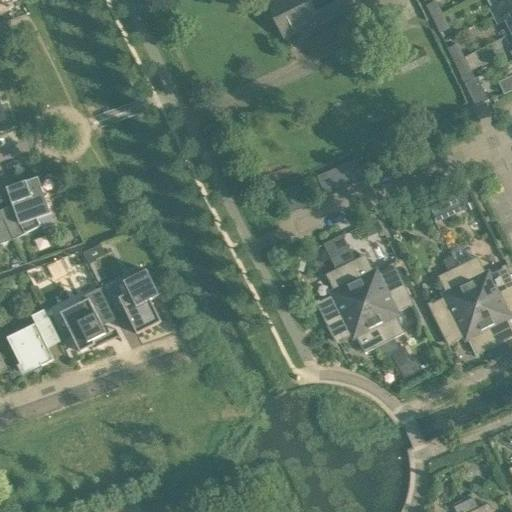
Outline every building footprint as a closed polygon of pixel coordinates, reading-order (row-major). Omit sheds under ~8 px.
[(269,0),(266,2),(285,38),(299,31),(303,38),(314,33),(321,49),(366,26),(353,0),(269,0)] [(511,0),(494,0),(497,5),(489,9),(493,16),(511,7),(511,0)] [(433,20),(442,15),(435,2),(426,6),(433,20)] [(511,7),(493,16),(497,24),(505,21),(511,34),(511,33),(511,7)] [(448,29),(442,15),(433,20),(439,33),(448,29)] [(454,63),(463,58),(456,45),(447,49),(454,63)] [(401,74),(428,60),(423,49),(396,63),(401,74)] [(470,72),(463,58),(454,63),(461,76),(470,72)] [(464,85),(475,107),(488,101),(477,78),(464,85)] [(402,153),(379,163),(383,174),(406,164),(402,153)] [(6,189),(14,209),(1,214),(0,211),(0,213),(13,240),(41,227),(37,219),(50,214),(38,178),(6,189)] [(465,211),(458,196),(431,208),(437,222),(465,211)] [(342,236),(332,241),(340,255),(349,250),(342,236)] [(340,255),(332,241),(323,245),(330,260),(340,255)] [(100,245),(83,254),(88,264),(105,256),(100,245)] [(349,250),(340,255),(364,305),(404,285),(396,271),(393,273),(390,267),(379,273),(372,271),(365,256),(354,261),(349,250)] [(461,252),(452,257),(477,307),(511,289),(511,279),(509,273),(505,274),(503,269),(491,275),(484,273),(477,258),(467,263),(461,252)] [(330,260),(335,270),(325,275),(333,291),(331,297),(319,303),(321,308),(318,310),(325,324),(364,305),(340,255),(330,260)] [(442,262),(448,272),(437,277),(445,292),(443,299),(431,305),(433,310),(430,312),(437,326),(477,307),(452,257),(442,262)] [(150,301),(159,297),(147,271),(124,283),(129,294),(118,299),(136,335),(161,323),(150,301)] [(411,300),(404,285),(364,305),(389,355),(390,354),(399,350),(393,339),(404,334),(396,319),(398,313),(410,307),(408,301),(411,300)] [(88,299),(100,323),(113,316),(100,288),(83,297),(85,301),(88,299)] [(511,289),(477,307),(501,357),(511,352),(505,341),(511,337),(511,328),(508,321),(510,314),(511,313),(511,289)] [(88,299),(85,301),(60,313),(79,353),(91,348),(92,351),(110,342),(100,323),(88,299)] [(364,305),(325,324),(332,338),(336,337),(338,343),(350,337),(357,339),(364,354),(374,349),(380,359),(389,355),(364,305)] [(477,307),(437,326),(444,340),(448,339),(450,344),(462,338),(469,340),(476,356),(486,351),(492,361),(501,357),(477,307)] [(31,317),(35,325),(7,339),(25,375),(53,361),(47,349),(60,342),(44,310),(31,317)] [(399,350),(390,354),(404,381),(417,374),(404,347),(399,350)] [(472,498),(463,503),(467,511),(492,511),(488,504),(478,509),(472,498)] [(453,508),(455,511),(467,511),(463,503),(453,508)]
